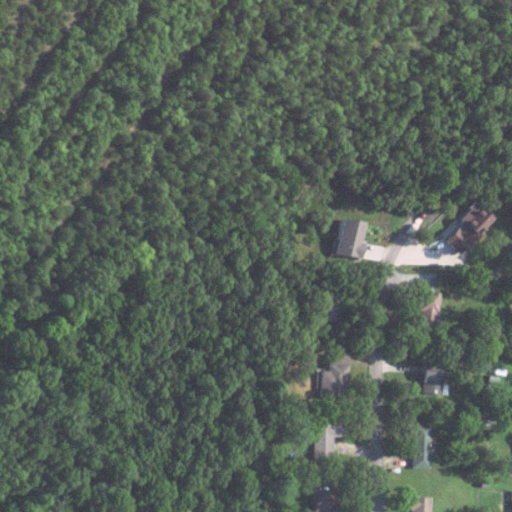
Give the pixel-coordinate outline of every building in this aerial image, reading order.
[(443,239),(459,253),(492,215),(475,201),(443,239)] [(358,257),(365,221),(341,216),(333,252),(358,257)] [(320,320),(337,320),(338,293),(321,293),(320,320)] [(417,293),(418,321),(437,321),(437,293),(417,293)] [(346,353),(326,353),(326,370),(318,370),(317,397),(345,398),(346,353)] [(439,393),(440,363),(421,362),(420,392),(439,393)] [(309,460),(331,460),(330,436),(340,436),(339,420),(308,421),(309,460)] [(410,467),(428,468),(429,423),(411,423),(410,467)] [(312,510),(307,510),(307,511),(332,511),(334,491),(312,490),(312,510)] [(427,511),(428,496),(410,496),(409,511),(427,511)]
